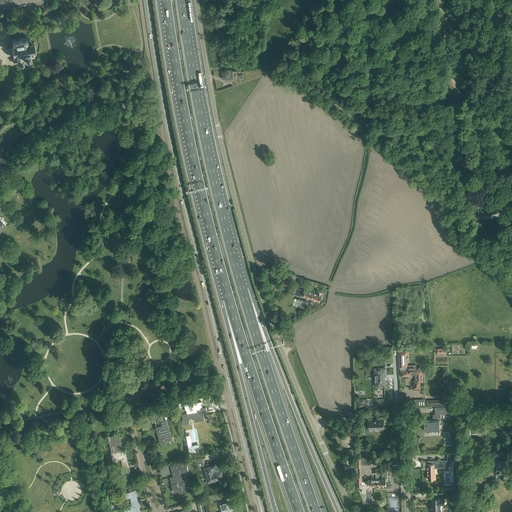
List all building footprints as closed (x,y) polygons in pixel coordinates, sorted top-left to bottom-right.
[(30,38),(26,38),(20,39),(20,40),(13,41),(12,40),(12,41),(13,41),(14,46),(12,46),(11,46),(12,47),(12,49),(10,49),(11,52),(13,52),(13,54),(14,59),(13,59),(14,63),(20,62),(21,62),(21,63),(21,62),(22,62),(23,63),(23,62),(23,61),(24,62),(24,61),(23,61),(31,59),(31,56),(33,56),(34,56),(34,55),(33,50),(35,50),(36,50),(35,49),(34,43),(35,42),(34,42),(31,43),(30,38),(31,37),(30,37),(30,38)] [(480,207),(475,207),(477,218),(482,217),(491,215),(490,214),(491,214),(491,215),(495,215),(494,213),(500,212),(500,209),(499,206),(494,207),(491,208),(491,207),(489,208),(489,205),(484,206),(485,210),(481,211),(480,207)] [(281,285),(285,287),(286,290),(289,289),(288,286),(290,286),(289,281),(280,280),(281,285)] [(319,303),(322,292),(318,291),(317,294),(305,290),(304,292),(296,289),(297,286),(293,285),(291,292),(295,293),(294,294),(300,296),(301,295),(303,296),(312,299),(312,300),(319,303)] [(424,381),(422,381),(422,369),(419,367),(407,367),(407,361),(408,361),(408,357),(407,357),(407,352),(399,352),(400,369),(401,370),(400,370),(401,376),(409,376),(409,373),(413,373),(416,376),(416,380),(414,380),(414,388),(420,388),(420,382),(424,381)] [(380,368),(374,369),(374,372),(375,372),(376,384),(379,384),(379,386),(381,386),(386,386),(386,379),(385,368),(380,368)] [(369,399),(357,400),(358,407),(369,407),(369,399)] [(183,419),(182,420),(183,424),(190,423),(189,418),(194,418),(195,421),(200,420),(205,420),(204,414),(202,414),(202,412),(207,412),(206,408),(201,408),(201,409),(200,407),(202,406),(201,401),(184,404),(185,409),(186,409),(187,413),(182,414),(183,419)] [(160,411),(153,413),(155,421),(162,419),(160,411)] [(439,425),(441,425),(440,414),(435,414),(432,414),(433,420),(424,421),(424,431),(440,430),(439,425)] [(371,420),(371,415),(368,415),(368,420),(368,429),(384,428),(384,417),(377,417),(377,420),(371,420)] [(160,442),(165,441),(171,439),(166,419),(161,420),(163,426),(156,427),(160,442)] [(119,434),(114,436),(109,437),(109,436),(108,436),(109,440),(112,452),(111,453),(113,461),(121,459),(123,467),(121,467),(122,473),(130,471),(127,458),(125,449),(124,449),(123,449),(119,434)] [(186,435),(189,453),(200,451),(199,446),(198,445),(192,446),(191,439),(187,440),(186,435)] [(365,448),(359,449),(360,458),(361,458),(362,465),(369,465),(369,458),(366,458),(365,448)] [(428,461),(423,461),(423,469),(427,468),(428,479),(433,479),(435,479),(434,468),(445,467),(450,467),(449,465),(449,464),(449,460),(452,460),(456,460),(456,453),(447,453),(447,460),(444,460),(428,461)] [(494,471),(494,472),(495,473),(496,473),(497,472),(500,472),(500,474),(503,475),(502,476),(503,477),(506,477),(507,476),(507,475),(508,475),(510,475),(511,470),(511,469),(508,469),(509,461),(504,461),(504,459),(500,459),(500,457),(497,457),(496,470),(495,470),(494,471)] [(195,459),(197,467),(204,466),(203,458),(195,459)] [(173,476),(170,477),(173,489),(172,489),(173,490),(174,492),(179,491),(185,490),(188,489),(184,472),(188,471),(187,467),(186,467),(185,465),(187,465),(186,462),(178,463),(179,469),(176,470),(177,475),(173,476)] [(214,466),(213,467),(213,466),(204,468),(207,483),(223,479),(221,471),(218,471),(218,469),(219,469),(219,468),(220,468),(220,467),(220,466),(219,466),(219,465),(218,465),(217,465),(216,464),(215,464),(214,465),(214,466)] [(375,469),(375,474),(375,478),(374,478),(374,480),(368,480),(368,486),(376,486),(380,486),(386,485),(386,479),(378,479),(377,474),(388,473),(387,469),(375,469)] [(132,505),(123,508),(123,511),(136,511),(140,511),(135,490),(115,495),(110,496),(112,508),(117,507),(116,501),(116,499),(121,498),(121,499),(130,497),(132,505)] [(432,511),(440,511),(440,504),(444,504),(444,498),(432,499),(432,504),(430,504),(431,509),(432,509),(432,511)] [(223,503),(220,504),(222,511),(225,511),(232,511),(233,511),(232,511),(230,511),(230,509),(228,502),(223,503)]
